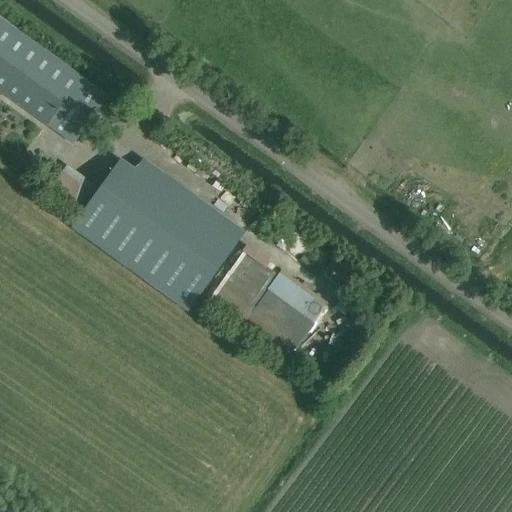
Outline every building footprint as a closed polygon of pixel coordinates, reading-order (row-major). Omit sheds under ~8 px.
[(0,94),(28,115),(62,67),(0,23),(0,94)] [(77,144),(94,124),(67,102),(50,121),(77,144)] [(81,217),(76,223),(186,303),(233,238),(123,158),(81,217)] [(306,253),(311,239),(297,235),(292,248),(306,253)] [(367,283),(334,259),(322,276),(355,300),(367,283)] [(280,274),(256,318),(307,347),(332,303),(280,274)]
